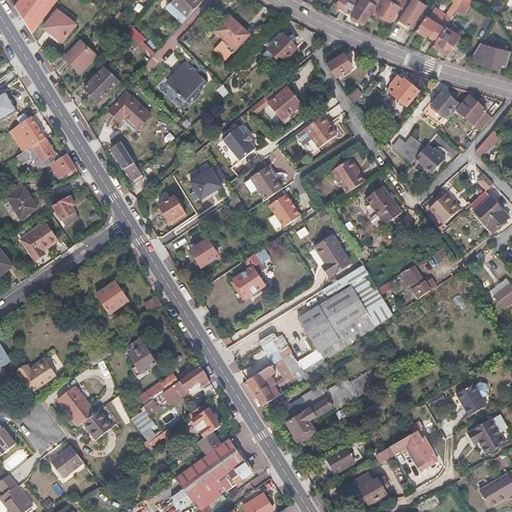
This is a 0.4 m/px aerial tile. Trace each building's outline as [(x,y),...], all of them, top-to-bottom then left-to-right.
[(19,0),(14,6),(31,33),(57,0),(19,0)] [(202,2),(200,0),(173,0),(172,2),(187,18),(202,2)] [(350,14),(358,1),(356,0),(338,0),(336,4),(350,14)] [(361,0),(352,14),(365,23),(380,0),(361,0)] [(400,6),(390,0),(382,0),(375,10),(391,20),(400,7),(400,6)] [(402,9),(407,0),(390,0),(400,6),(400,7),(402,9)] [(418,0),(412,0),(400,18),(411,26),(425,4),(418,0)] [(452,17),(456,10),(462,0),(452,0),(455,2),(447,14),(452,17)] [(471,0),(462,0),(456,10),(464,15),(474,1),(472,1),(471,0)] [(187,18),(172,2),(166,7),(183,23),(187,18)] [(446,26),(448,22),(450,19),(431,6),(417,29),(425,35),(427,32),(430,34),(428,37),(434,41),(436,42),(446,26)] [(494,7),(491,12),(497,16),(500,10),(494,7)] [(57,10),(43,28),(63,43),(77,25),(57,10)] [(229,15),(215,31),(235,50),(250,34),(229,15)] [(481,28),(487,32),(495,19),(489,15),(481,28)] [(446,26),(459,35),(462,31),(448,22),(446,26)] [(466,40),(459,35),(446,26),(436,42),(434,45),(454,58),(466,40)] [(119,33),(124,38),(130,33),(129,33),(124,28),(119,33)] [(279,29),(264,44),(268,49),(261,55),(267,61),(274,55),(277,58),(280,56),(285,61),(298,49),(279,29)] [(130,33),(124,38),(134,48),(139,42),(130,33)] [(81,41),(65,57),(81,72),(96,56),(81,41)] [(470,60),(483,63),(487,45),(480,43),(470,60)] [(508,65),(508,62),(507,50),(487,45),(483,63),(483,65),(500,69),(502,63),(508,65)] [(327,64),(336,78),(352,68),(344,54),(327,64)] [(185,63),(167,82),(186,100),(204,80),(185,63)] [(105,67),(84,88),(99,103),(119,82),(105,67)] [(403,80),(398,75),(386,89),(406,106),(420,90),(405,78),(403,80)] [(285,80),(251,108),(255,114),(269,102),(284,120),(302,105),(288,88),(290,86),(285,80)] [(353,105),(362,93),(358,87),(347,96),(353,105)] [(443,91),(430,106),(446,118),(458,103),(443,91)] [(6,92),(0,95),(0,121),(17,112),(6,92)] [(109,112),(120,122),(123,118),(137,131),(151,115),(126,92),(109,112)] [(480,131),(492,117),(484,111),(485,110),(470,97),(464,104),(463,102),(455,111),(480,131)] [(429,109),(425,114),(437,123),(441,118),(429,109)] [(314,138),(319,148),(320,148),(339,137),(326,113),(298,133),(304,144),(309,141),(314,138)] [(32,146),(45,138),(31,117),(11,131),(16,138),(23,134),(27,140),(28,140),(32,146)] [(239,127),(224,139),(242,161),(257,148),(239,127)] [(475,152),(481,158),(499,136),(493,131),(475,152)] [(23,134),(16,138),(14,139),(23,152),(32,146),(28,140),(27,140),(23,134)] [(411,165),(417,157),(425,148),(412,137),(397,153),(411,165)] [(50,164),(59,159),(45,138),(32,146),(23,152),(18,156),(22,162),(32,155),(37,163),(39,162),(43,169),(45,168),(50,164)] [(314,151),(319,148),(314,138),(309,141),(314,151)] [(125,168),(134,162),(121,141),(111,148),(125,168)] [(425,148),(417,157),(423,162),(421,163),(433,173),(443,161),(426,147),(425,148)] [(59,159),(50,164),(59,178),(75,169),(66,155),(59,159)] [(347,194),(365,184),(351,160),(333,171),(347,194)] [(228,180),(219,165),(213,169),(212,169),(191,182),(202,199),(223,186),(222,184),(228,180)] [(266,200),(283,189),(269,166),(251,177),(266,200)] [(487,189),(493,184),(483,174),(477,180),(487,189)] [(4,193),(7,197),(25,187),(22,182),(4,193)] [(25,187),(7,197),(19,219),(37,209),(25,187)] [(382,187),(364,199),(383,225),(401,212),(382,187)] [(485,191),(468,206),(493,233),(509,217),(485,191)] [(286,194),(269,205),(284,227),(301,216),(286,194)] [(446,194),(429,209),(443,224),(460,209),(446,194)] [(70,196),(53,206),(65,228),(79,220),(72,207),(75,206),(70,196)] [(159,206),(169,221),(185,212),(175,196),(159,206)] [(233,213),(244,206),(238,196),(227,204),(233,213)] [(47,247),(57,240),(45,223),(20,240),(33,259),(43,253),(40,248),(45,245),(47,247)] [(219,256),(208,239),(210,237),(204,227),(191,236),(197,246),(191,249),(202,267),(219,256)] [(332,237),(315,248),(315,249),(325,265),(322,267),(329,277),(350,264),(332,237)] [(390,250),(395,257),(402,252),(397,245),(390,250)] [(0,277),(14,267),(0,249),(0,277)] [(325,265),(315,249),(309,252),(318,266),(322,267),(325,265)] [(256,252),(244,260),(250,268),(232,279),(245,299),(266,286),(254,267),(262,262),(256,252)] [(393,316),(380,294),(377,289),(363,266),(324,289),(328,295),(349,283),(351,286),(298,318),(320,355),(314,358),(313,364),(308,362),(301,366),(282,335),(277,338),(272,341),(295,379),(299,384),(328,366),(325,361),(393,316)] [(419,299),(436,287),(432,280),(429,279),(424,283),(414,266),(407,271),(406,270),(402,273),(419,299)] [(511,285),(507,279),(491,291),(504,309),(511,302),(511,285)] [(96,295),(110,315),(129,302),(115,282),(96,295)] [(377,289),(380,294),(391,287),(388,282),(377,289)] [(152,313),(162,306),(157,297),(146,304),(152,313)] [(260,341),(263,347),(272,341),(277,338),(275,335),(272,334),(260,341)] [(141,339),(125,349),(136,367),(133,369),(137,377),(157,365),(141,339)] [(290,383),(295,379),(272,341),(263,347),(285,381),(288,379),(290,383)] [(112,354),(105,344),(104,343),(88,354),(95,365),(104,359),(112,354)] [(56,378),(45,360),(36,366),(37,368),(31,371),(28,367),(17,374),(30,394),(56,378)] [(264,406),(280,396),(274,385),(270,387),(266,379),(276,373),(271,366),(248,380),(248,382),(243,385),(247,392),(253,400),(258,397),(264,406)] [(165,392),(163,393),(171,404),(189,391),(188,390),(200,382),(203,387),(210,382),(201,367),(179,382),(165,392)] [(374,371),(352,384),(350,381),(325,395),(327,398),(285,423),(296,442),(313,432),(307,422),(331,407),(335,412),(380,384),(377,380),(379,379),(374,371)] [(164,389),(165,392),(179,382),(173,374),(140,398),(144,403),(164,389)] [(455,395),(467,416),(486,406),(474,385),(455,395)] [(83,423),(96,412),(76,386),(57,401),(78,427),(83,423)] [(446,391),(433,398),(437,404),(449,397),(446,391)] [(192,420),(205,437),(213,432),(221,426),(205,404),(195,411),(199,415),(192,420)] [(141,411),(148,420),(154,415),(147,405),(140,409),(141,411)] [(96,412),(83,423),(95,440),(114,427),(101,409),(96,412)] [(159,417),(165,426),(177,417),(171,409),(159,417)] [(130,418),(147,441),(149,443),(158,436),(148,420),(141,411),(130,418)] [(487,454),(505,444),(500,434),(508,429),(501,415),(468,433),(474,445),(480,442),(487,454)] [(0,456),(16,444),(4,428),(0,431),(0,456)] [(207,455),(222,444),(213,432),(205,437),(198,443),(207,455)] [(391,447),(395,454),(400,452),(400,454),(403,454),(404,454),(406,453),(407,451),(406,449),(407,448),(421,471),(437,462),(424,438),(421,440),(416,432),(408,436),(391,447)] [(207,455),(177,477),(193,501),(205,493),(208,498),(224,487),(226,491),(253,473),(229,439),(222,444),(207,455)] [(142,444),(150,456),(155,452),(149,443),(147,441),(142,444)] [(354,443),(324,460),(332,476),(363,459),(354,443)] [(84,465),(70,447),(51,462),(64,479),(84,465)] [(192,447),(181,455),(184,459),(195,451),(192,447)] [(391,447),(376,455),(380,463),(382,462),(383,463),(385,463),(387,463),(389,461),(388,459),(395,454),(391,447)] [(511,471),(480,489),(490,506),(511,494),(510,493),(511,491),(511,471)] [(355,482),(364,500),(367,505),(385,495),(382,490),(387,486),(383,477),(371,483),(367,474),(354,481),(355,482)] [(359,502),(364,500),(355,482),(349,485),(359,502)] [(17,485),(0,498),(0,499),(8,510),(6,511),(25,511),(33,506),(17,485)] [(244,507),(247,511),(269,511),(274,510),(264,495),(244,507)] [(434,495),(417,505),(421,511),(425,511),(439,503),(434,495)] [(72,509),(68,503),(55,511),(78,511),(75,508),(72,509)]
